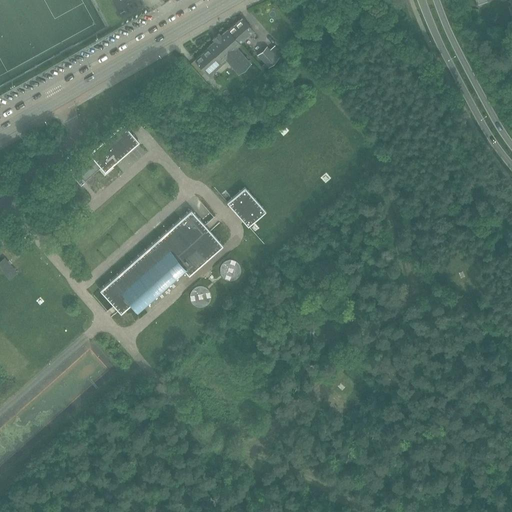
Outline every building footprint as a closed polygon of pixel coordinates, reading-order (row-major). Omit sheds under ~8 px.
[(241,18),(228,30),(239,43),(253,31),(241,18)] [(208,46),(220,60),(221,61),(224,58),(238,73),(250,63),(236,47),(240,44),(239,43),(227,30),(220,35),(219,33),(213,39),(215,41),(208,46)] [(214,66),(220,60),(209,47),(195,60),(206,72),(211,68),(213,70),(215,67),(214,66)] [(258,55),(268,67),(277,59),(267,47),(258,55)] [(131,136),(132,136),(132,135),(131,136),(127,131),(128,130),(127,130),(127,131),(123,126),(124,125),(123,125),(122,126),(121,124),(121,125),(120,124),(119,124),(120,125),(114,130),(113,129),(113,130),(114,131),(108,136),(107,135),(106,135),(107,136),(101,141),(100,141),(101,142),(95,147),(94,146),(93,147),(94,148),(88,153),(87,152),(88,153),(93,158),(77,172),(72,166),(67,170),(80,186),(85,181),(84,180),(100,167),(104,172),(105,173),(105,172),(111,166),(111,167),(112,167),(111,166),(117,161),(118,162),(118,161),(118,160),(124,155),(124,156),(125,155),(124,155),(130,149),(131,150),(131,149),(137,144),(137,145),(138,144),(137,143),(136,141),(137,140),(136,140),(135,141),(131,136)] [(257,220),(258,219),(257,219),(262,214),(263,215),(263,214),(266,211),(263,208),(263,207),(262,207),(256,200),(256,199),(255,199),(249,192),(249,191),(248,191),(245,188),(242,190),(241,190),(242,191),(237,195),(236,195),(236,196),(231,200),(231,199),(230,200),(228,203),(231,207),(230,207),(231,208),(231,207),(244,222),(244,223),(245,223),(248,227),(251,224),(252,225),(252,224),(257,219),(257,220)] [(21,208),(26,214),(35,207),(29,200),(21,208)] [(117,311),(118,311),(120,314),(124,311),(125,310),(124,310),(131,304),(137,310),(144,305),(145,305),(144,304),(151,299),(152,299),(151,298),(158,293),(159,293),(158,292),(165,287),(166,286),(165,286),(172,280),(172,281),(173,280),(172,280),(179,274),(179,275),(180,274),(179,274),(184,270),(185,272),(185,273),(186,273),(189,276),(191,274),(191,275),(192,274),(198,268),(198,269),(199,268),(205,262),(206,262),(206,261),(212,256),(213,256),(213,255),(219,250),(220,250),(220,249),(223,246),(220,243),(221,242),(220,242),(210,231),(210,230),(209,230),(205,226),(206,225),(205,225),(200,220),(201,219),(200,219),(195,214),(195,213),(194,213),(191,209),(188,212),(187,212),(187,213),(181,219),(180,218),(180,219),(174,225),(173,224),(173,225),(167,231),(166,230),(166,231),(160,237),(159,236),(159,237),(153,243),(152,243),(152,244),(146,249),(145,249),(145,250),(138,255),(137,255),(138,256),(131,261),(130,261),(131,262),(124,267),(123,268),(124,268),(117,274),(117,273),(116,274),(117,274),(110,280),(110,279),(109,280),(110,280),(103,286),(103,285),(102,286),(103,286),(99,289),(102,293),(102,294),(103,293),(108,299),(107,299),(108,300),(113,305),(112,306),(113,306),(117,310),(117,311)] [(4,259),(0,262),(0,267),(9,278),(16,272),(4,259)] [(241,275),(241,273),(241,270),(239,266),(237,264),(236,264),(232,263),(228,263),(226,264),(224,265),(222,268),(221,270),(221,273),(221,276),(223,280),(225,281),(227,282),(229,283),(230,283),(234,283),(236,282),(238,281),(240,279),(241,277),(241,275)] [(209,301),(209,298),(208,295),(207,292),(205,290),(203,289),(199,288),(196,289),(192,290),(191,292),(190,294),(189,296),(188,298),(189,301),(190,303),(191,305),(192,307),(194,308),(198,309),(202,308),(203,308),(205,306),(207,305),(208,303),(209,301)]
